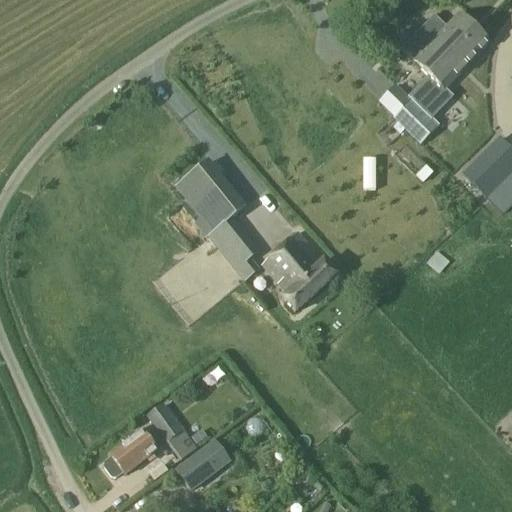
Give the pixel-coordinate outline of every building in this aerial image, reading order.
[(403,9),(393,0),(390,0),(379,13),(390,23),(403,9)] [(402,53),(428,78),(474,32),(458,17),(445,31),(437,23),(427,33),(424,30),(402,53)] [(474,32),(428,78),(442,92),(421,113),(411,103),(392,121),(419,148),(462,101),(449,88),(489,47),(474,32)] [(511,50),(497,64),(509,76),(511,73),(511,50)] [(511,156),(498,142),(463,177),(486,200),(511,173),(511,156)] [(259,258),(230,223),(246,209),(208,163),(175,190),(213,236),(204,243),(242,289),(259,275),(250,265),(259,258)] [(280,299),(295,316),(338,278),(322,259),(320,262),(298,237),(260,269),(266,275),(277,287),(284,296),(280,299)] [(147,419),(178,463),(195,451),(163,407),(147,419)] [(201,433),(191,440),(196,447),(206,440),(201,433)] [(110,459),(111,461),(104,467),(103,471),(111,481),(115,481),(122,476),(124,478),(156,454),(142,435),(110,459)] [(230,468),(214,446),(174,475),(191,497),(230,468)]
